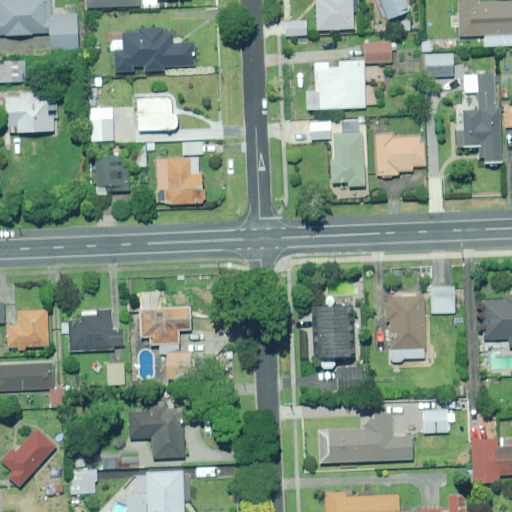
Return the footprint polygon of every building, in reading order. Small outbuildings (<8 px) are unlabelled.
[(54,12),(53,0),(0,0),(0,34),(51,34),(51,51),(79,50),(78,11),(54,12)] [(355,28),(353,0),(316,0),(318,30),(355,28)] [(410,11),(405,0),(381,0),(389,19),(410,11)] [(511,0),(504,0),(458,1),(459,35),(486,35),(486,45),(511,45),(511,0)] [(131,14),(99,14),(99,28),(131,28),(131,14)] [(165,30),(165,25),(141,26),(141,30),(124,30),(124,47),(115,47),(116,70),(165,68),(165,65),(197,64),(196,40),(175,41),(174,30),(165,30)] [(392,62),(391,41),(366,42),(367,63),(392,62)] [(455,64),(454,54),(427,55),(427,66),(455,64)] [(365,107),(364,61),(315,62),(316,91),(307,91),(307,109),(365,107)] [(501,162),(497,73),(477,74),(479,110),(462,110),(463,129),(457,129),(458,148),(480,147),(481,163),(501,162)] [(37,93),(8,93),(9,132),(56,131),(56,116),(50,116),(49,98),(37,99),(37,93)] [(172,115),(172,99),(137,100),(138,130),(177,129),(177,115),(172,115)] [(114,140),(113,108),(92,109),(93,141),(114,140)] [(360,120),(340,121),(341,131),(361,130),(360,120)] [(333,121),(311,121),(311,139),(333,139),(333,121)] [(365,186),(363,133),(335,135),(336,158),(332,158),(333,183),(349,182),(349,187),(365,186)] [(396,133),(376,134),(378,176),(399,175),(399,171),(413,170),(413,166),(425,165),(425,144),(422,144),(422,137),(396,138),(396,133)] [(204,154),(203,142),(183,143),(184,154),(204,154)] [(147,147),(136,146),(135,166),(146,166),(147,147)] [(129,156),(103,156),(104,191),(130,190),(129,156)] [(203,201),(201,158),(158,160),(160,203),(203,201)] [(138,280),(138,291),(149,291),(149,280),(138,280)] [(462,312),(461,287),(432,288),(433,313),(462,312)] [(483,298),(484,338),(510,337),(510,345),(511,344),(511,292),(507,292),(507,297),(483,298)] [(391,358),(428,358),(427,297),(390,297),(390,303),(385,303),(385,322),(390,322),(391,358)] [(353,306),(316,307),(318,358),(355,357),(353,306)] [(191,348),(189,307),(141,310),(142,338),(151,337),(151,345),(161,345),(161,354),(167,354),(168,379),(184,379),(182,348),(191,348)] [(27,350),(27,346),(50,346),(49,310),(18,311),(18,325),(7,325),(8,347),(19,347),(19,350),(27,350)] [(113,331),(111,311),(96,311),(96,316),(83,317),(83,322),(68,323),(70,352),(125,348),(124,330),(113,331)] [(0,390),(54,388),(53,363),(0,365),(0,390)] [(125,384),(125,364),(108,364),(108,385),(125,384)] [(364,389),(363,367),(338,369),(340,391),(364,389)] [(61,390),(51,390),(52,407),(61,407),(61,390)] [(451,432),(450,406),(423,407),(424,432),(451,432)] [(185,458),(184,411),(130,412),(130,439),(153,438),(153,459),(185,458)] [(370,415),(371,418),(360,429),(318,430),(320,463),(413,460),(412,432),(393,432),(393,414),(370,415)] [(57,446),(37,428),(16,451),(12,448),(1,460),(13,472),(9,477),(20,487),(57,446)] [(511,447),(498,449),(498,438),(472,440),(475,484),(501,483),(500,475),(511,474),(511,447)] [(138,468),(138,453),(104,454),(104,469),(138,468)] [(91,455),(77,455),(77,467),(91,468),(91,455)] [(72,484),(73,493),(96,493),(96,471),(72,471),(72,484)] [(184,511),(183,472),(148,473),(148,494),(127,495),(127,511),(184,511)] [(347,497),(347,492),(327,493),(327,511),(399,511),(399,495),(347,497)] [(468,511),(468,495),(450,495),(450,509),(418,510),(418,511),(468,511)]
